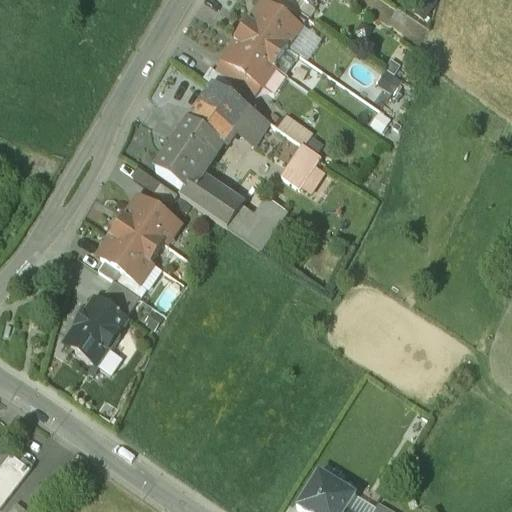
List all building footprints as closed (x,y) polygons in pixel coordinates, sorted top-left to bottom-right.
[(308,8),(295,0),(279,0),(278,2),(308,23),(315,13),(308,8)] [(313,0),(295,0),(308,8),(313,0)] [(308,23),(278,2),(271,12),(301,33),(308,23)] [(271,12),(264,8),(256,20),(252,18),(247,25),(287,53),(288,52),(301,33),(271,12)] [(287,53),(247,25),(234,45),(274,72),(287,53)] [(274,72),(234,45),(229,52),(232,54),(224,67),(227,70),(261,92),(274,72)] [(287,53),(274,72),(286,80),(299,61),(287,53)] [(261,92),(227,70),(221,79),(239,92),(254,102),(261,92)] [(221,79),(210,72),(203,82),(213,89),(233,102),(239,92),(221,79)] [(233,102),(213,89),(189,126),(218,146),(218,147),(224,151),(233,138),(250,114),(233,102)] [(250,114),(233,138),(252,151),(269,127),(250,114)] [(311,139),(286,122),(277,133),(303,151),(311,139)] [(218,146),(189,126),(155,175),(184,195),(185,195),(195,180),(218,147),(218,146)] [(275,192),(274,192),(292,204),(319,163),(301,151),(275,192)] [(240,211),(195,180),(185,195),(184,195),(180,201),(227,233),(241,213),(242,212),(240,211)] [(275,192),(261,182),(240,211),(242,212),(241,213),(254,221),(274,192),(275,192)] [(177,199),(159,187),(152,197),(170,209),(177,199)] [(177,229),(140,204),(132,216),(128,214),(123,221),(164,248),(177,229)] [(164,248),(123,221),(110,241),(150,268),(164,248)] [(150,268),(110,241),(105,248),(108,250),(100,263),(105,266),(123,279),(137,288),(150,268)] [(123,279),(105,266),(98,276),(113,286),(116,288),(123,279)] [(116,288),(113,286),(99,308),(124,325),(139,304),(116,288)] [(95,306),(86,320),(84,318),(75,331),(77,332),(68,346),(77,352),(75,356),(94,369),(106,353),(110,356),(121,342),(116,338),(124,325),(99,308),(95,306)] [(0,474),(11,461),(0,452),(0,474)] [(0,474),(0,510),(31,470),(23,464),(20,468),(11,461),(0,474)] [(347,511),(355,499),(318,476),(296,511),(347,511)]
